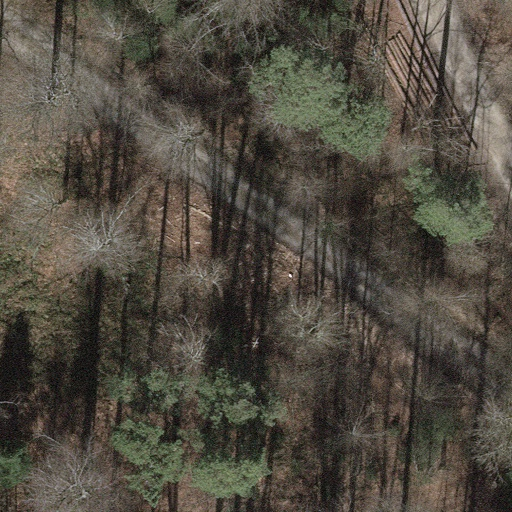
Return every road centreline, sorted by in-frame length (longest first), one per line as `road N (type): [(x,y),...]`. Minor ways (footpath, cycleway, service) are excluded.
road 1 (track): [(511,388),(233,185),(0,0)]
road 2 (track): [(511,192),(398,0)]
